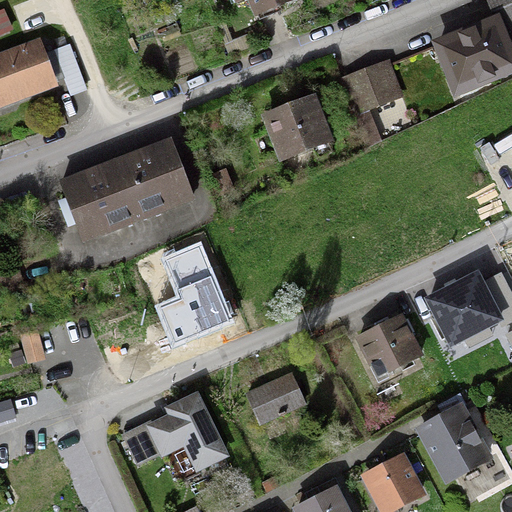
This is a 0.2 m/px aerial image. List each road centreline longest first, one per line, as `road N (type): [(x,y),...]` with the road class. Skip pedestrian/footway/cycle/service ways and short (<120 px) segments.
road 1 (residential): [(511,227),(382,295),(84,414),(123,511)]
road 2 (residential): [(0,176),(110,124),(438,0)]
